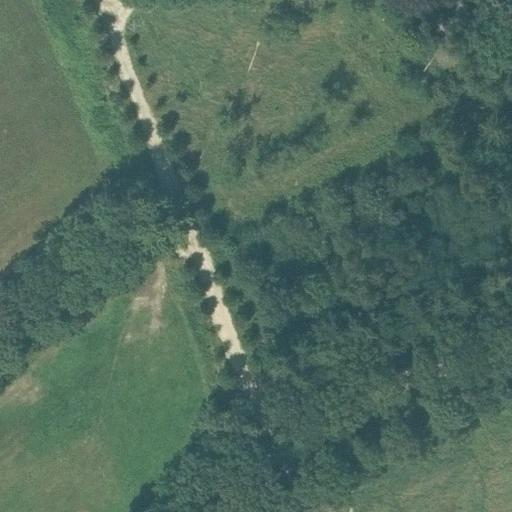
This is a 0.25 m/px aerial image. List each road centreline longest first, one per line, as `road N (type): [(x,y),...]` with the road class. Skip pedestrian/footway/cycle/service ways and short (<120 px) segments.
road 1 (track): [(264,452),(103,5)]
road 2 (track): [(264,452),(405,371),(511,344)]
road 3 (track): [(0,336),(175,197)]
